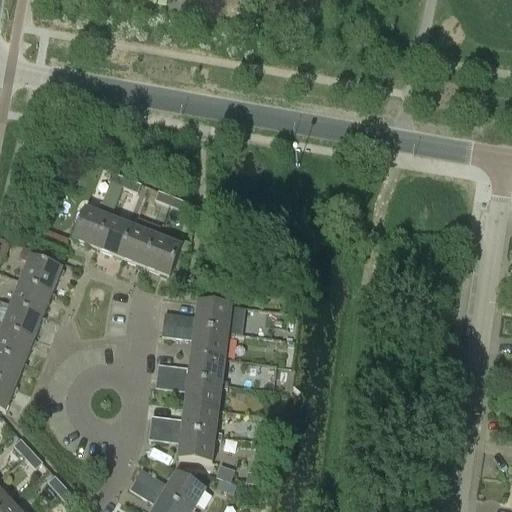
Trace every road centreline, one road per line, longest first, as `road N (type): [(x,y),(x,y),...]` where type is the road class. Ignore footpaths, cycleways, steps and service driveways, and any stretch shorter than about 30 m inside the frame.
road 1 (residential): [(503,157),(0,68)]
road 2 (residential): [(455,511),(503,157)]
road 3 (residential): [(127,442),(90,432),(79,421),(77,397),(93,378),(141,383)]
